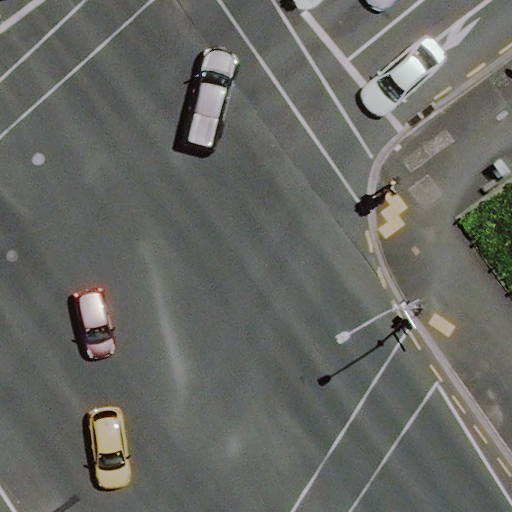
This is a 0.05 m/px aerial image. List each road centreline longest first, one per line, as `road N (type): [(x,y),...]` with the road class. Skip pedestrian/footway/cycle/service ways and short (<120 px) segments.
road 1 (tertiary): [(79,226),(300,0)]
road 2 (secondary): [(79,226),(235,449)]
road 3 (secondary): [(0,107),(79,226)]
